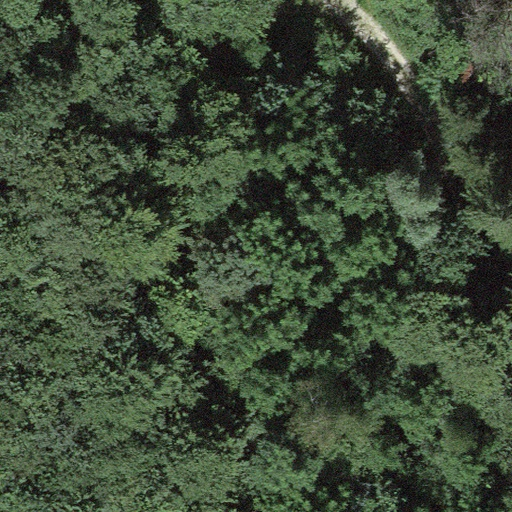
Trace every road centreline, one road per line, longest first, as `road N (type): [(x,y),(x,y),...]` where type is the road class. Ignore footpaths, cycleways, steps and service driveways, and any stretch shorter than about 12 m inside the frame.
road 1 (track): [(260,511),(158,182),(157,122),(191,71),(285,0)]
road 2 (track): [(305,0),(392,48),(511,274)]
